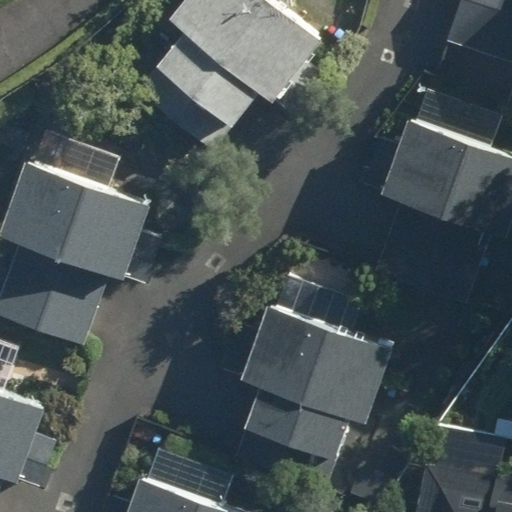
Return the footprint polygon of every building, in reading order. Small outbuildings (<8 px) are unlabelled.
[(330,31),(291,0),(179,0),(175,5),(195,21),(150,77),(226,138),(269,85),(279,94),(330,31)] [(511,55),(511,0),(463,0),(451,36),(511,55)] [(511,145),(496,141),(509,102),(429,75),(416,113),(408,136),(380,126),(363,178),(412,194),(387,268),(476,298),(498,230),(511,234),(511,145)] [(156,192),(33,151),(7,229),(23,234),(0,304),(0,308),(91,339),(114,269),(153,283),(170,231),(145,223),(156,192)] [(401,339),(277,296),(268,322),(242,313),(224,364),(268,379),(255,418),(347,449),(361,410),(375,415),(401,339)] [(0,507),(13,469),(47,481),(64,433),(44,426),(54,396),(14,382),(23,355),(0,347),(0,507)] [(114,491),(107,511),(267,511),(250,507),(262,467),(164,436),(153,471),(142,468),(133,497),(114,491)] [(511,511),(511,476),(436,464),(428,511),(511,511)]
